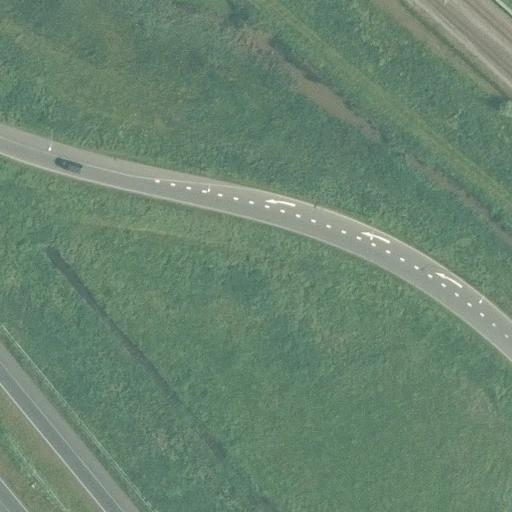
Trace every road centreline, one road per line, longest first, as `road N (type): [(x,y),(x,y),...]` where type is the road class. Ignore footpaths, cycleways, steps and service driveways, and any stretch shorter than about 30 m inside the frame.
road 1 (trunk): [(511,352),(423,280),(341,239),(0,145)]
road 2 (trunk): [(114,511),(0,373)]
